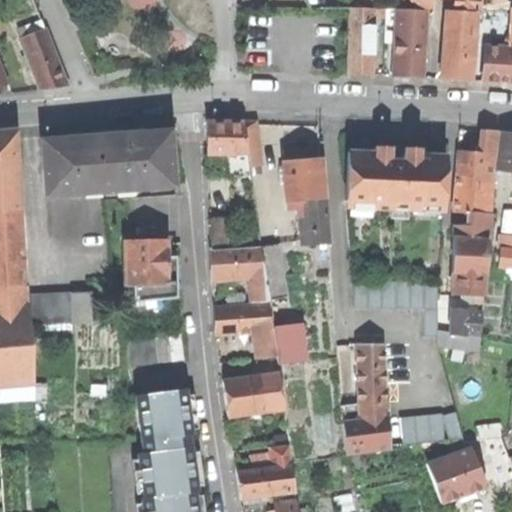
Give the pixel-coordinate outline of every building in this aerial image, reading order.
[(455,0),(455,12),(475,13),(476,8),(476,0),(455,0)] [(511,8),(511,0),(476,0),(476,8),(509,8),(511,8)] [(350,7),(349,26),(371,26),(372,8),(350,7)] [(390,8),(375,8),(375,16),(395,16),(395,8),(390,8)] [(398,10),(397,24),(424,25),(425,12),(398,10)] [(475,13),(455,12),(454,18),(451,18),(448,79),(459,80),(472,80),(475,13)] [(26,25),(30,35),(44,29),(41,20),(26,25)] [(397,24),(395,76),(407,76),(422,77),(424,25),(397,24)] [(371,26),(349,26),(348,73),(358,73),(370,74),(371,26)] [(30,35),(20,38),(40,92),(52,87),(64,83),(44,29),(30,35)] [(511,48),(505,48),(484,47),(482,81),(505,82),(511,82),(511,48)] [(243,121),(205,121),(206,139),(206,154),(223,154),(245,154),(247,154),(246,144),(243,123),(243,121)] [(254,123),(243,123),(246,144),(257,143),(254,123)] [(0,315),(28,314),(27,294),(26,284),(24,284),(14,129),(0,130),(0,315)] [(480,129),(478,152),(492,154),(494,130),(480,129)] [(102,137),(42,141),(45,193),(70,191),(70,194),(149,189),(149,186),(170,184),(167,133),(102,137)] [(496,168),(511,169),(511,134),(501,133),(496,168)] [(260,165),(257,143),(246,144),(247,154),(249,166),(260,165)] [(457,174),(490,177),(492,154),(478,152),(472,152),(458,150),(457,174)] [(413,204),(443,205),(445,156),(402,154),(402,160),(394,160),(389,160),(375,159),(375,153),(347,152),(345,201),(373,202),(372,208),(412,210),(413,204)] [(248,177),(245,154),(223,154),(225,161),(227,180),(248,177)] [(298,160),(282,162),(285,199),(322,196),(319,159),(298,160)] [(492,177),(490,177),(457,174),(455,211),(477,214),(489,215),(492,177)] [(325,208),(306,210),(309,244),(320,243),(318,221),(327,220),(325,208)] [(476,227),(477,214),(455,211),(454,225),(476,227)] [(487,240),(489,215),(477,214),(476,227),(454,225),(453,238),(487,240)] [(209,219),(211,249),(228,248),(227,218),(209,219)] [(511,237),(502,236),(500,247),(511,248),(511,237)] [(483,295),(487,240),(453,238),(450,293),(460,294),(472,295),(483,295)] [(166,239),(124,240),(125,284),(167,283),(167,260),(166,239)] [(251,302),(263,301),(269,300),(285,297),(277,243),(242,248),(244,278),(249,277),(251,302)] [(511,248),(500,247),(498,265),(511,266),(511,248)] [(212,280),(244,278),(242,248),(228,248),(211,249),(211,265),(212,280)] [(367,281),(353,281),(353,308),(366,308),(367,281)] [(380,281),(367,281),(366,308),(380,308),(380,281)] [(394,281),(380,281),(380,308),(394,308),(394,281)] [(408,281),(394,281),(394,308),(408,309),(408,281)] [(423,281),(408,281),(408,309),(422,309),(423,281)] [(436,281),(423,281),(422,309),(422,336),(436,336),(436,281)] [(72,291),(57,292),(59,322),(74,321),(72,291)] [(57,292),(42,293),(44,323),(59,322),(57,292)] [(42,293),(27,294),(28,314),(29,324),(44,323),(42,293)] [(460,300),(472,302),(472,295),(460,294),(460,300)] [(226,295),(226,303),(241,302),(240,295),(226,295)] [(472,295),(472,302),(482,303),(483,295),(472,295)] [(263,301),(263,304),(265,330),(251,331),(253,358),(275,355),(272,327),(269,300),(263,301)] [(472,302),(471,310),(481,311),(482,303),(472,302)] [(263,304),(214,308),(215,320),(216,333),(251,331),(265,330),(263,304)] [(471,310),(451,308),(449,333),(478,336),(479,336),(481,311),(471,310)] [(0,315),(0,380),(32,378),(29,324),(28,314),(0,315)] [(296,324),(272,327),(275,355),(276,362),(301,359),(296,324)] [(477,349),(478,336),(449,333),(439,332),(437,346),(477,349)] [(181,333),(128,341),(131,367),(185,360),(181,333)] [(381,345),(357,345),(358,402),(361,402),(383,401),(381,345)] [(224,398),(226,416),(283,407),(278,373),(221,381),(224,398)] [(0,397),(33,396),(32,378),(0,380),(0,397)] [(186,390),(135,398),(143,454),(138,455),(144,498),(140,499),(141,511),(196,511),(194,493),(197,492),(191,450),(189,436),(193,435),(186,390)] [(361,402),(363,420),(388,417),(387,401),(383,401),(361,402)] [(454,408),(441,413),(444,440),(462,438),(454,408)] [(441,413),(400,417),(402,444),(444,440),(441,413)] [(363,420),(359,420),(361,439),(389,436),(388,417),(363,420)] [(389,447),(389,436),(361,439),(359,420),(342,422),(344,451),(389,447)] [(500,483),(511,478),(511,469),(500,437),(484,438),(500,483)] [(274,446),(277,467),(290,465),(291,465),(288,444),(274,446)] [(427,464),(441,501),(458,495),(483,486),(469,448),(427,464)] [(248,459),(250,470),(270,468),(268,457),(248,459)] [(239,498),(293,491),(290,465),(277,467),(270,468),(250,470),(236,472),(237,486),(239,498)] [(274,511),(297,511),(296,500),(273,503),(274,510),(274,511)]
